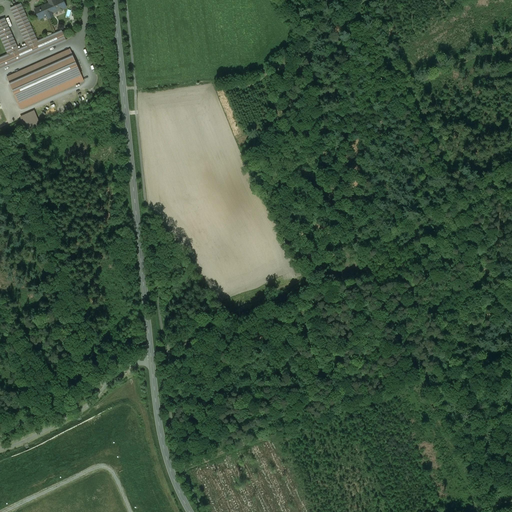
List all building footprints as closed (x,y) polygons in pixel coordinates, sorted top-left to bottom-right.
[(49,3),(37,9),(41,18),(47,16),(52,14),(51,13),(59,10),(60,11),(62,10),(62,9),(64,8),(60,0),(56,0),(55,1),(54,0),(51,0),(49,1),(49,3)] [(37,41),(20,4),(10,8),(27,46),(37,41)] [(18,50),(4,18),(0,19),(0,36),(8,54),(18,50)] [(0,57),(0,62),(2,68),(65,40),(61,30),(37,41),(27,46),(18,50),(8,54),(0,57)] [(69,50),(7,77),(21,109),(83,81),(69,50)] [(20,115),(25,131),(40,126),(35,110),(20,115)]
